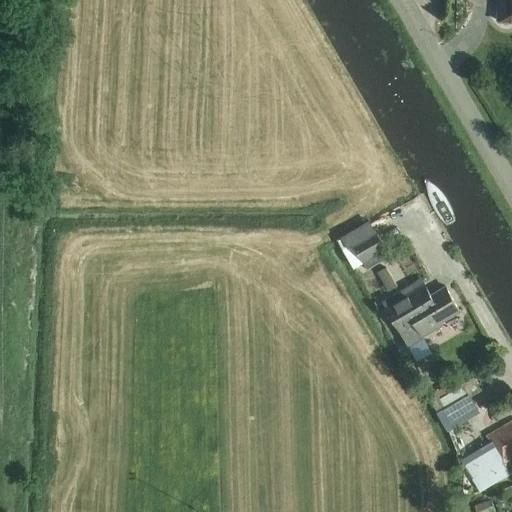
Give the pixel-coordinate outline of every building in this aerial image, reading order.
[(511,0),(497,0),(497,23),(511,24),(511,0)] [(341,238),(348,250),(353,247),(366,268),(389,255),(369,221),(341,238)] [(459,311),(445,287),(431,296),(421,278),(383,301),(401,332),(400,332),(410,347),(423,339),(422,337),(442,325),(440,322),(459,311)] [(474,377),(462,384),(469,396),(481,389),(474,377)] [(511,422),(487,437),(490,442),(500,458),(503,464),(511,458),(511,422)] [(498,479),(483,456),(466,467),(482,490),(498,479)] [(495,511),(492,503),(476,509),(477,511),(495,511)]
